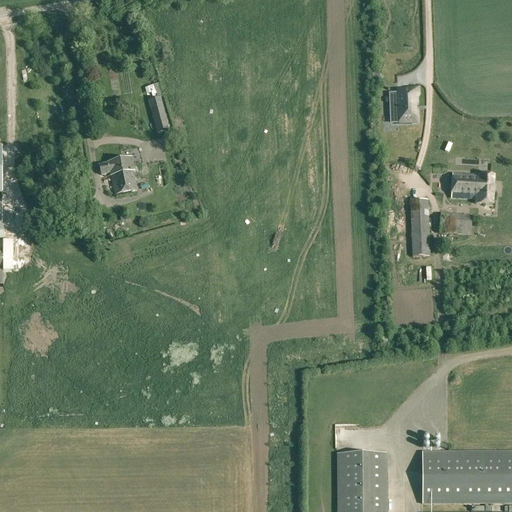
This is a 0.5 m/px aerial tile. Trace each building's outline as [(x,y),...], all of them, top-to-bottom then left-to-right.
[(391,116),(398,116),(398,123),(417,123),(417,111),(414,111),(414,90),(397,91),(398,102),(396,103),(396,104),(390,104),(391,116)] [(149,101),(151,109),(162,106),(159,99),(149,101)] [(162,106),(151,109),(155,122),(166,119),(163,106),(162,106)] [(0,284),(2,284),(3,273),(13,273),(13,242),(3,242),(1,202),(0,202),(0,191),(2,191),(1,147),(0,147),(0,284)] [(149,160),(155,182),(170,178),(165,156),(149,160)] [(110,174),(115,195),(138,190),(134,172),(135,171),(132,158),(107,163),(107,164),(99,165),(102,176),(110,174)] [(475,205),(493,206),(495,176),(452,174),(451,198),(475,200),(475,205)] [(411,201),(413,257),(427,256),(425,200),(411,201)] [(464,231),(464,239),(472,239),(471,217),(458,217),(458,231),(464,231)] [(511,453),(438,454),(435,454),(433,454),(422,454),(423,504),(511,503),(511,453)] [(386,511),(386,454),(338,454),(337,511),(386,511)]
